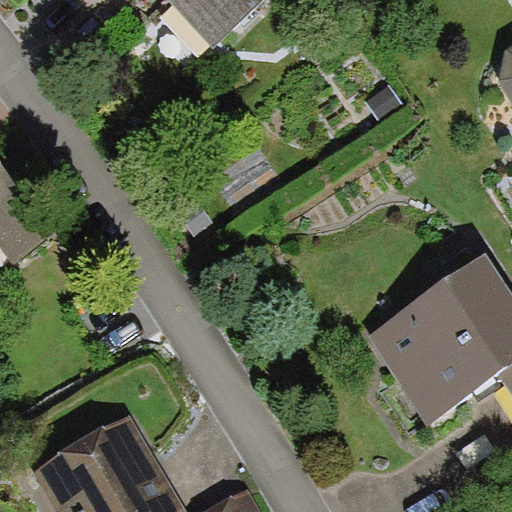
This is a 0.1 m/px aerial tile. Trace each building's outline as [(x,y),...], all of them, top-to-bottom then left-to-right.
[(152,0),(209,59),(269,0),(152,0)] [(511,46),(499,55),(491,85),(509,112),(511,112),(511,46)] [(47,236),(0,185),(0,269),(5,275),(47,236)] [(511,318),(480,268),(359,343),(415,432),(493,383),(511,413),(511,318)] [(164,511),(115,426),(35,471),(58,511),(164,511)] [(242,511),(237,503),(220,511),(242,511)]
